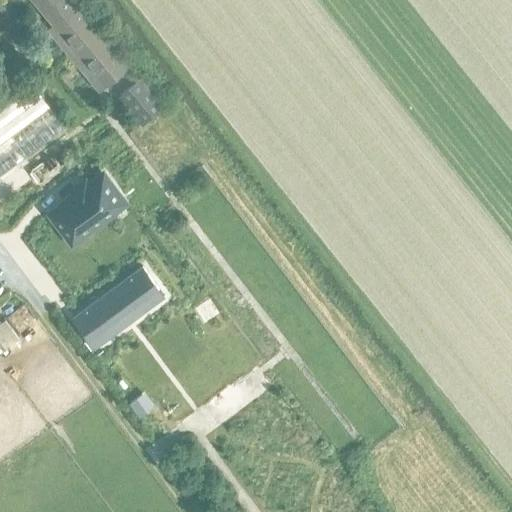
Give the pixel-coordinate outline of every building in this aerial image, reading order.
[(77,0),(35,0),(105,83),(129,63),(77,0)] [(140,77),(120,94),(144,121),(163,104),(140,77)] [(34,83),(0,107),(0,172),(65,125),(34,83)] [(64,202),(51,212),(59,221),(72,240),(109,212),(124,201),(121,197),(103,173),(64,202)] [(142,266),(74,317),(89,338),(158,287),(142,266)] [(0,350),(6,346),(0,337),(0,334),(12,325),(5,316),(0,319),(0,318),(0,350)]
